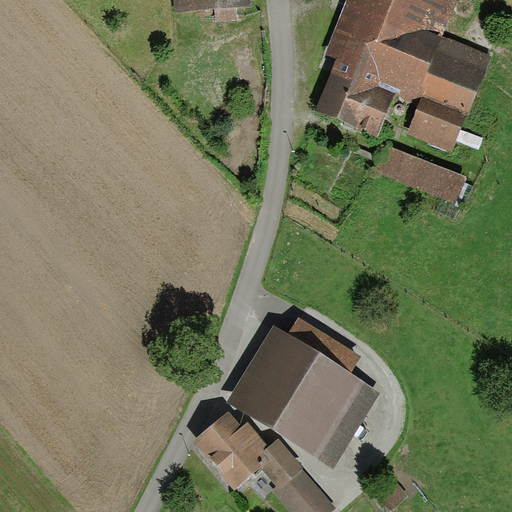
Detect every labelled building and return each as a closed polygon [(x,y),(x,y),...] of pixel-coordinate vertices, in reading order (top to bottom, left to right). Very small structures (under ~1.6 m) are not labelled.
[(249,0),(179,0),(182,17),(251,10),(249,0)] [(459,0),(348,0),(327,57),(338,61),(318,113),(379,137),(394,100),(417,109),(406,136),(453,154),(468,117),(470,117),(494,58),(444,38),(459,0)] [(468,181),(389,149),(379,175),(457,207),(468,181)] [(277,334),(231,408),(335,471),(381,396),(355,380),(365,364),(299,324),(289,341),(277,334)] [(241,431),(230,418),(193,447),(234,498),(264,474),(294,511),(332,511),(280,446),(268,456),(245,427),(241,431)] [(390,475),(372,491),(390,511),(392,511),(409,497),(390,475)]
